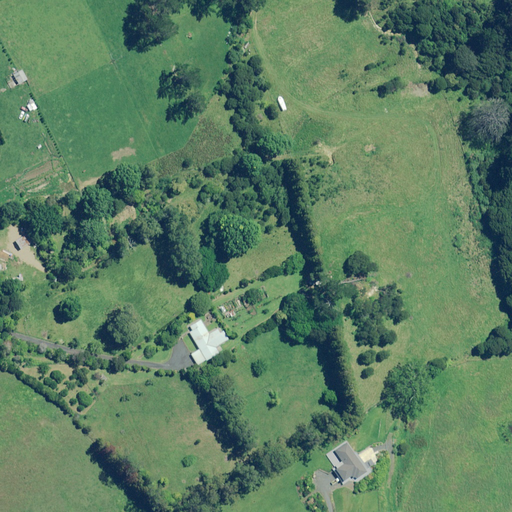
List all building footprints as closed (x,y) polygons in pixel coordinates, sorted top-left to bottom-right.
[(28,80),(23,70),(14,75),(18,84),(28,80)] [(29,232),(23,236),(29,245),(35,242),(29,232)] [(233,304),(226,307),(228,312),(224,314),(225,318),(229,316),(230,318),(235,315),(234,314),(246,308),(244,304),(235,308),(233,304)] [(200,319),(184,329),(197,350),(189,355),(196,367),(218,353),(215,347),(227,340),(222,332),(219,334),(216,330),(209,334),(200,319)] [(366,472),(346,443),(333,452),(342,464),(335,469),(339,476),(343,481),(352,475),(355,480),(366,472)]
